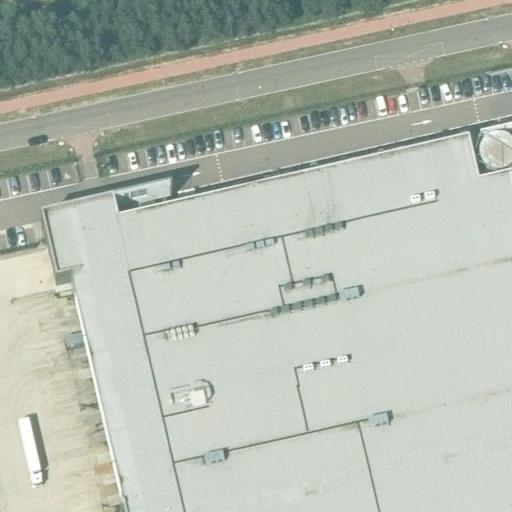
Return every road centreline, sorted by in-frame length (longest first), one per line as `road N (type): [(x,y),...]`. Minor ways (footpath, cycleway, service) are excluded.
road 1 (unclassified): [(0,140),(511,27)]
road 2 (unknown): [(399,52),(414,117),(402,123),(95,192)]
road 3 (unknown): [(0,212),(95,192),(79,122)]
